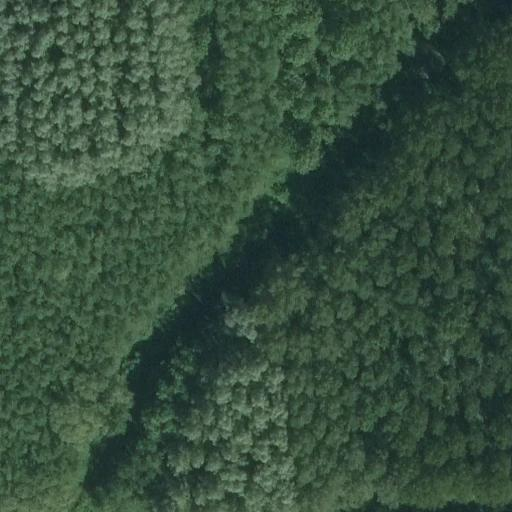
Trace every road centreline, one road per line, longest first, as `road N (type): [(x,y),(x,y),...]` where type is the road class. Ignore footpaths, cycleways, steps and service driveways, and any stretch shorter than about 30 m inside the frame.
road 1 (track): [(486,0),(253,246),(128,405),(60,511)]
road 2 (track): [(363,511),(511,497)]
